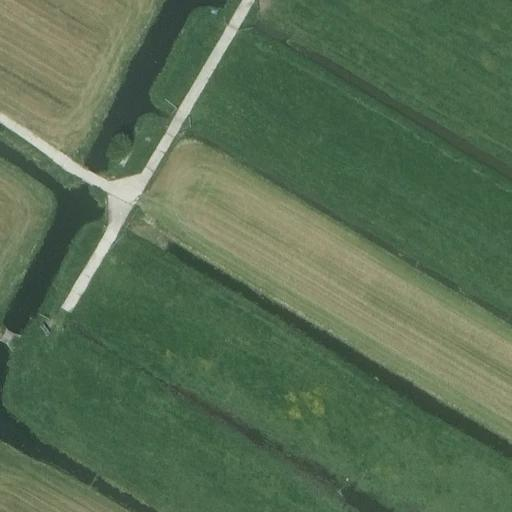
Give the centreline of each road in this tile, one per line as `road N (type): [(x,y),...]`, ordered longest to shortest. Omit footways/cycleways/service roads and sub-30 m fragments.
road 1 (track): [(245,0),(69,308)]
road 2 (track): [(126,201),(0,125)]
